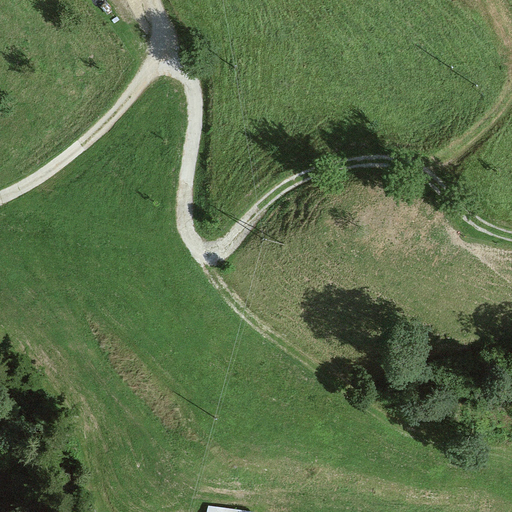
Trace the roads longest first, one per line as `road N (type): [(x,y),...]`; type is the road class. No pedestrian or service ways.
road 1 (track): [(156,0),(194,97),(181,219),(197,250),(224,242),(297,179),(373,160),(420,169),(469,217),(511,234)]
road 2 (track): [(197,250),(254,322),(386,416),(410,430),(511,454)]
road 3 (track): [(0,202),(51,177),(119,122),(172,43)]
